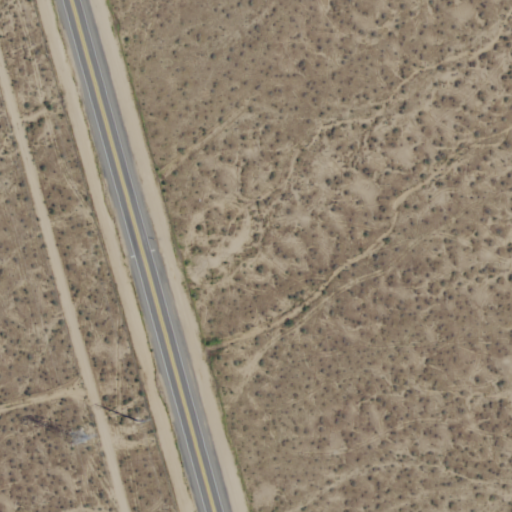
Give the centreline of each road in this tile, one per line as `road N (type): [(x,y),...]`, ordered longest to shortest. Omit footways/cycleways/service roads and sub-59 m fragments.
road 1 (trunk): [(210,511),(66,0)]
road 2 (track): [(0,74),(122,511)]
